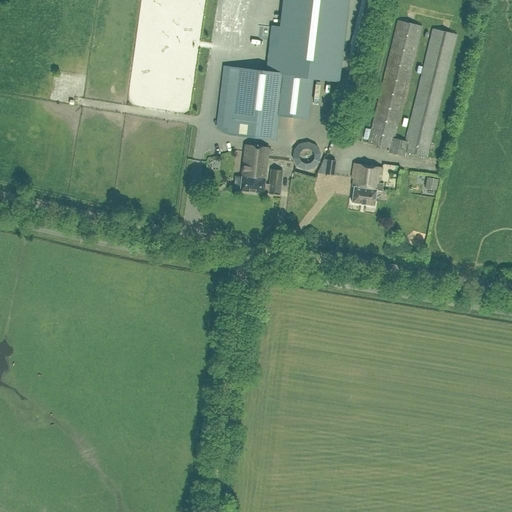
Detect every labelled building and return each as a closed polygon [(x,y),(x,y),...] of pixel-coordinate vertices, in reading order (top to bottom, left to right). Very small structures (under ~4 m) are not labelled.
[(267,73),(229,69),(222,128),(227,129),(226,133),(274,139),(277,114),(306,118),(310,77),(336,80),(345,0),(284,0),(280,45),(270,44),(267,73)] [(368,143),(388,149),(387,153),(403,157),(404,153),(426,158),(456,34),(432,28),(405,141),(394,138),(421,26),(398,20),(368,143)] [(264,184),(268,149),(244,145),(241,175),(239,191),(264,193),(268,194),(280,196),(283,170),(270,169),(269,185),(264,184)] [(335,161),(327,160),(325,175),(334,176),(335,161)] [(351,203),(374,206),(376,190),(382,191),(383,183),(380,183),(381,169),(354,165),(352,177),(354,178),(351,203)]
